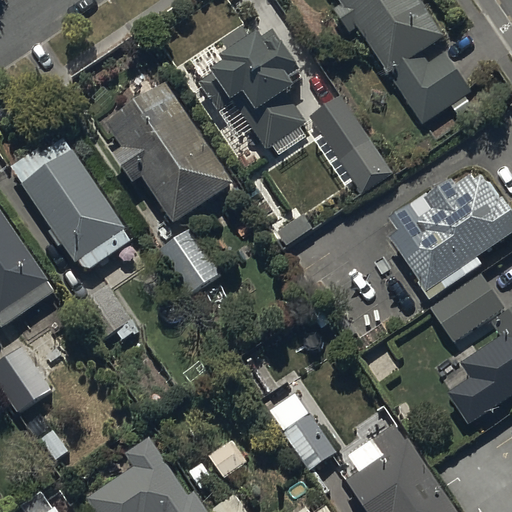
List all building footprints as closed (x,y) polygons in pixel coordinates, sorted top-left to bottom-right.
[(447,42),(418,0),(337,0),(342,8),(335,13),(348,32),(355,27),(423,128),(450,111),(454,116),(470,105),(467,99),(474,94),(449,57),(432,68),(424,57),(447,42)] [(305,77),(275,34),(263,42),(262,40),(255,45),(246,31),(225,46),(234,60),(224,66),(227,70),(202,87),(223,117),(237,108),(269,155),(307,129),(290,103),(301,95),(294,85),(305,77)] [(236,189),(169,89),(110,128),(127,153),(115,160),(135,189),(145,183),(176,229),(236,189)] [(395,179),(344,106),(314,126),(364,200),(395,179)] [(67,144),(43,160),(39,154),(13,172),(79,270),(81,268),(87,277),(133,246),(127,236),(129,235),(67,144)] [(484,269),(479,262),(511,240),(511,213),(504,202),(503,203),(492,187),(489,189),(483,180),(476,185),(472,179),(457,189),(454,185),(393,226),(401,238),(393,243),(433,303),(484,269)] [(57,296),(0,211),(0,327),(3,332),(57,296)] [(224,278),(192,232),(158,256),(190,302),(224,278)] [(482,278),(432,312),(456,347),(505,313),(482,278)] [(140,333),(109,289),(76,313),(110,360),(118,354),(117,353),(126,346),(124,344),(140,333)] [(511,318),(495,329),(504,343),(481,358),(471,344),(453,356),(462,369),(441,383),(471,429),(511,401),(511,318)] [(0,390),(20,419),(40,404),(50,419),(63,410),(24,351),(0,368),(0,390)] [(339,457),(309,413),(281,431),(311,476),(339,457)] [(456,511),(411,445),(409,446),(397,428),(352,459),(364,477),(346,489),(362,511),(456,511)] [(70,456),(55,434),(41,444),(56,466),(70,456)] [(233,444),(209,460),(225,483),(249,466),(233,444)] [(95,511),(206,511),(196,496),(190,500),(155,449),(128,467),(132,474),(89,503),(95,511)] [(511,511),(511,506),(477,450),(443,472),(467,511),(511,511)] [(218,502),(222,507),(215,511),(245,511),(235,498),(232,500),(228,495),(218,502)]
